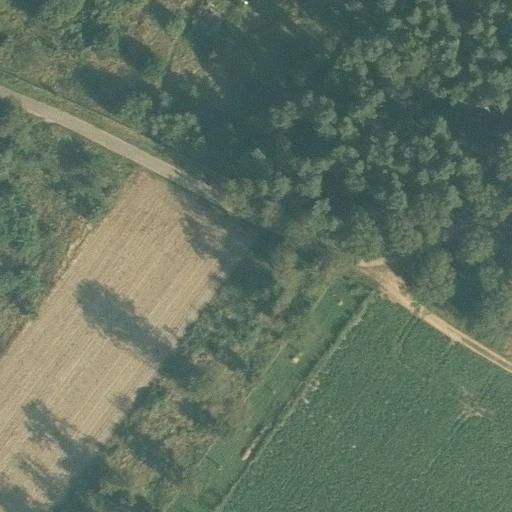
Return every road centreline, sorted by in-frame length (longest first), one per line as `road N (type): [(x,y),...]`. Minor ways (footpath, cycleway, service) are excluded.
road 1 (unclassified): [(511,187),(452,234),(370,258),(292,237),(0,97)]
road 2 (track): [(511,369),(410,300),(370,258)]
